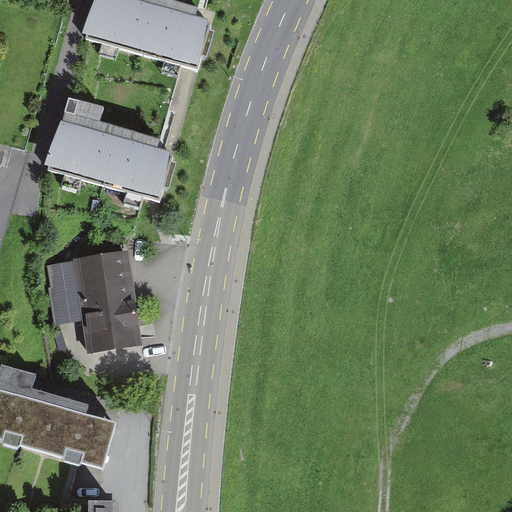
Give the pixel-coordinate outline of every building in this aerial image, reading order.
[(190,67),(198,69),(202,56),(208,58),(216,30),(208,28),(209,23),(203,21),(194,19),(197,8),(182,4),(166,0),(98,0),(88,38),(190,67)] [(154,202),(159,204),(164,187),(169,188),(177,164),(169,162),(171,156),(168,155),(160,153),(155,152),(159,141),(97,123),(102,108),(70,99),(48,171),(154,202)] [(90,355),(142,346),(128,256),(49,269),(57,322),(84,318),(90,355)] [(0,375),(0,440),(102,471),(115,428),(91,421),(84,418),(88,405),(33,388),(36,377),(2,367),(0,375)] [(100,501),(90,501),(90,511),(112,511),(112,501),(100,501)]
